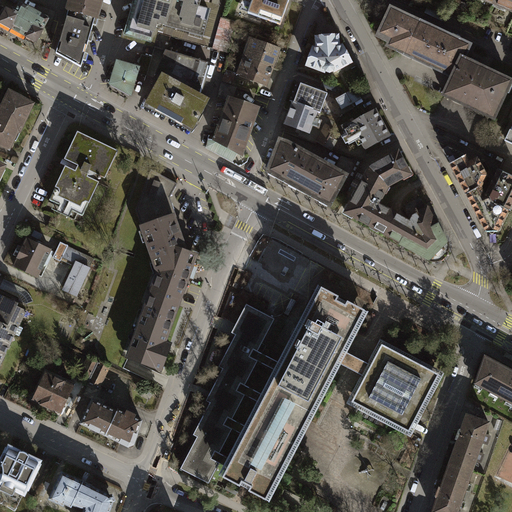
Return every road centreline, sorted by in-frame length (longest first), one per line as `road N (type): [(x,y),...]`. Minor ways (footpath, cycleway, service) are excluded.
road 1 (tertiary): [(147,485),(259,197)]
road 2 (tertiary): [(339,0),(481,267)]
road 3 (primary): [(259,197),(470,311)]
road 4 (residential): [(414,511),(481,316)]
road 5 (residential): [(244,189),(316,0)]
road 6 (primary): [(84,101),(244,189)]
road 7 (residential): [(0,413),(147,485)]
road 8 (residential): [(1,230),(66,91)]
